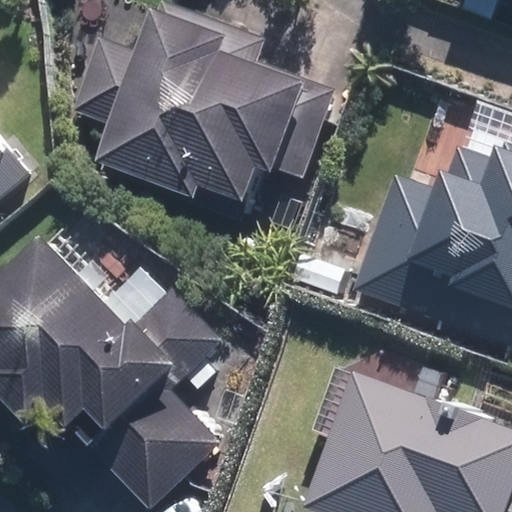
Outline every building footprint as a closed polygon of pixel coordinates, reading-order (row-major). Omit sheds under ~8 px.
[(125,131),(114,158),(222,199),(228,184),(270,200),(285,161),(312,171),(344,88),(267,59),(276,36),(183,0),(182,0),(159,60),(111,41),(83,115),(125,131)] [(511,0),(468,0),(468,1),(511,17),(511,0)] [(0,188),(41,157),(0,106),(0,188)] [(406,176),(363,291),(511,346),(511,117),(494,111),(462,197),(406,176)] [(155,318),(71,229),(0,295),(0,355),(5,361),(0,366),(0,374),(50,427),(73,405),(166,505),(232,443),(182,389),(243,332),(195,281),(155,318)] [(511,511),(511,389),(371,342),(341,361),(317,431),(354,444),(331,511),(511,511)]
